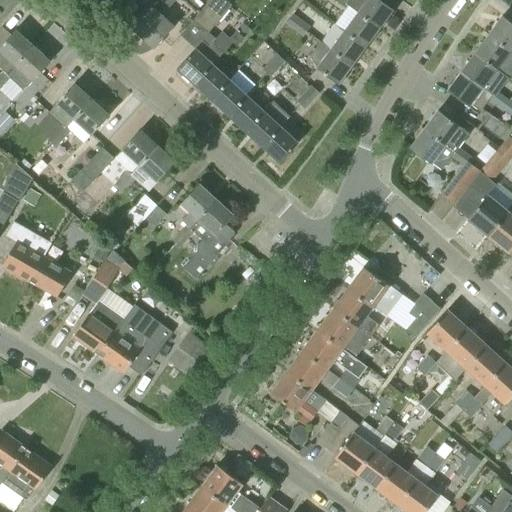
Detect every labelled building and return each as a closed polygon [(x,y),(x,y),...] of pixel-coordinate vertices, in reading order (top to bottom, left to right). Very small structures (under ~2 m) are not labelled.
[(140,23),(134,29),(156,48),(176,26),(155,9),(162,0),(142,0),(130,14),(140,23)] [(232,5),(226,0),(211,0),(195,21),(209,32),(232,5)] [(352,0),(352,1),(347,6),(357,13),(358,12),(380,28),(394,9),(381,0),(352,0)] [(366,47),(380,28),(358,12),(357,13),(347,6),(334,24),(344,31),(344,30),(366,47)] [(286,25),(295,31),(302,21),(294,15),(286,25)] [(511,22),(502,16),(488,35),(511,52),(511,50),(511,22)] [(310,27),(302,21),(295,31),(302,37),(310,27)] [(238,30),(246,38),(253,31),(245,23),(238,30)] [(0,29),(0,70),(2,72),(6,76),(34,46),(16,29),(11,35),(2,28),(0,29)] [(178,69),(194,84),(213,64),(234,42),(238,46),(246,38),(238,30),(237,32),(236,31),(229,39),(222,32),(208,47),(203,41),(178,69)] [(330,49),(352,66),(366,47),(344,30),(344,31),(330,49)] [(498,70),(509,78),(511,74),(511,52),(488,35),(475,53),(498,70)] [(310,58),(316,68),(338,84),(352,66),(330,49),(321,42),(310,58)] [(6,76),(0,82),(0,90),(4,87),(10,80),(22,91),(26,87),(26,88),(32,82),(51,62),(34,46),(6,76)] [(499,93),(509,78),(498,70),(475,53),(461,72),(492,95),(490,98),(491,98),(498,104),(504,97),(499,93)] [(276,54),(276,55),(262,70),(266,74),(281,58),(276,54)] [(270,78),(285,62),(281,58),(266,74),(270,78)] [(212,100),(231,80),(213,64),(194,84),(212,100)] [(470,108),(471,106),(480,112),(491,98),(490,98),(492,95),(461,72),(447,91),(470,108)] [(248,95),(231,80),(212,100),(229,116),(248,95)] [(48,114),(61,125),(62,124),(66,128),(74,120),(92,99),(75,84),(56,104),(57,104),(48,114)] [(312,86),(311,87),(297,102),(301,105),(316,89),(312,86)] [(305,109),(319,94),(320,93),(316,89),(301,105),(305,109)] [(265,111),(248,95),(229,116),(246,132),(265,111)] [(511,104),(511,102),(508,100),(504,97),(498,104),(508,111),(510,107),(511,104)] [(92,99),(74,120),(91,136),(110,115),(92,99)] [(264,148),(283,127),(282,126),(289,118),(273,102),(265,111),(246,132),(264,148)] [(455,152),(458,148),(469,133),(439,111),(425,129),(446,145),(455,152)] [(0,138),(16,120),(7,112),(0,119),(0,138)] [(507,129),(489,114),(481,124),(500,138),(507,129)] [(54,132),(63,140),(70,132),(66,128),(62,124),(61,125),(54,132)] [(300,143),(283,127),(264,148),(281,163),(300,143)] [(455,152),(446,145),(425,129),(410,148),(441,171),(452,156),(452,157),(455,152)] [(140,167),(158,146),(140,130),(122,150),(140,167)] [(63,140),(54,132),(47,140),(56,148),(63,140)] [(511,138),(509,136),(481,171),(480,172),(492,182),(511,157),(511,138)] [(158,146),(140,167),(132,175),(129,171),(121,180),(128,186),(134,180),(149,192),(157,182),(175,162),(158,146)] [(102,148),(72,181),(84,192),(114,159),(102,148)] [(461,163),(467,155),(458,148),(455,152),(452,157),(461,163)] [(480,172),(481,171),(473,164),(476,161),(467,155),(461,163),(464,165),(441,194),(454,203),(465,190),(480,172)] [(18,163),(26,170),(30,165),(23,158),(18,163)] [(16,163),(9,175),(28,187),(33,179),(16,163)] [(121,194),(128,186),(121,180),(114,187),(121,194)] [(199,184),(180,205),(189,213),(182,221),(185,225),(191,229),(217,200),(199,184)] [(31,189),(24,201),(35,208),(42,195),(31,189)] [(0,231),(18,201),(3,192),(0,198),(0,231)] [(488,236),(509,210),(488,194),(467,220),(488,236)] [(157,207),(145,196),(126,217),(138,227),(140,224),(157,207)] [(191,229),(185,225),(178,232),(187,240),(194,232),(203,240),(198,245),(197,253),(184,267),(197,279),(231,241),(220,231),(234,216),(217,200),(191,229)] [(511,250),(511,206),(509,210),(488,236),(509,254),(511,250)] [(150,233),(166,215),(157,207),(140,224),(150,233)] [(30,281),(44,256),(51,244),(14,222),(6,236),(16,242),(3,265),(30,281)] [(180,247),(187,240),(178,232),(172,239),(180,247)] [(111,249),(102,243),(94,255),(103,261),(111,249)] [(114,251),(105,262),(84,291),(100,303),(120,273),(127,278),(133,269),(114,251)] [(72,272),(44,256),(30,281),(58,297),(72,272)] [(347,289),(386,317),(402,295),(389,285),(374,274),(363,267),(347,289)] [(74,285),(67,295),(75,301),(82,292),(74,285)] [(386,317),(347,289),(332,309),(385,347),(391,338),(377,328),(386,317)] [(442,310),(441,310),(431,300),(430,301),(423,294),(414,304),(406,313),(414,320),(406,330),(415,337),(416,339),(442,310)] [(123,320),(100,303),(91,313),(90,312),(73,336),(98,354),(123,320)] [(344,349),(345,349),(356,357),(370,338),(385,348),(385,347),(332,309),(317,330),(344,349)] [(139,369),(163,336),(131,310),(123,320),(98,354),(124,373),(131,363),(139,369)] [(426,334),(446,352),(467,327),(448,310),(426,334)] [(427,411),(439,398),(465,369),(487,345),(467,327),(446,352),(436,363),(435,364),(436,364),(448,375),(433,392),(431,390),(419,403),(427,411)] [(302,351),(329,370),(344,349),(317,330),(302,351)] [(188,333),(168,360),(190,377),(210,350),(188,333)] [(487,345),(465,369),(484,387),(506,363),(487,345)] [(302,351),(286,372),(313,392),(321,381),(346,399),(354,389),(340,378),(329,370),(302,351)] [(424,377),(436,364),(435,364),(436,363),(427,355),(418,366),(415,369),(418,371),(424,377)] [(470,419),(493,394),(504,405),(511,396),(511,367),(506,363),(484,387),(474,398),(462,411),(470,419)] [(340,378),(354,389),(360,381),(346,370),(340,378)] [(311,422),(326,401),(313,392),(286,372),(271,393),(311,422)] [(399,417),(409,402),(394,390),(388,397),(395,402),(384,417),(375,430),(385,438),(396,423),(395,422),(399,417)] [(466,390),(454,404),(462,411),(474,398),(466,390)] [(331,423),(340,430),(350,418),(340,411),(339,412),(331,423)] [(354,431),(360,424),(350,418),(340,430),(327,449),(336,456),(354,431)] [(317,442),(327,449),(340,430),(331,423),(317,442)] [(377,448),(357,475),(378,490),(398,464),(388,456),(396,445),(393,442),(403,429),(396,423),(385,438),(377,448)] [(511,432),(505,426),(488,445),(497,453),(511,436),(511,432)] [(0,431),(0,485),(2,483),(26,448),(1,430),(0,431)] [(357,475),(377,448),(354,431),(336,456),(334,457),(357,475)] [(305,458),(311,450),(304,445),(298,453),(305,458)] [(398,464),(378,490),(398,505),(437,454),(426,447),(407,471),(398,464)] [(53,467),(26,448),(2,483),(24,498),(32,487),(36,490),(53,467)] [(445,460),(437,454),(398,505),(407,511),(426,511),(439,495),(426,485),(445,460)] [(456,472),(467,480),(480,462),(470,454),(456,472)] [(217,465),(201,487),(227,507),(233,511),(286,511),(287,511),(269,498),(261,509),(238,492),(244,484),(217,465)] [(185,508),(190,511),(223,511),(227,507),(201,487),(185,508)] [(500,511),(509,500),(511,496),(511,495),(504,490),(488,511),(500,511)] [(51,491),(44,500),(52,506),(59,496),(51,491)] [(511,511),(511,502),(509,500),(500,511),(511,511)]
